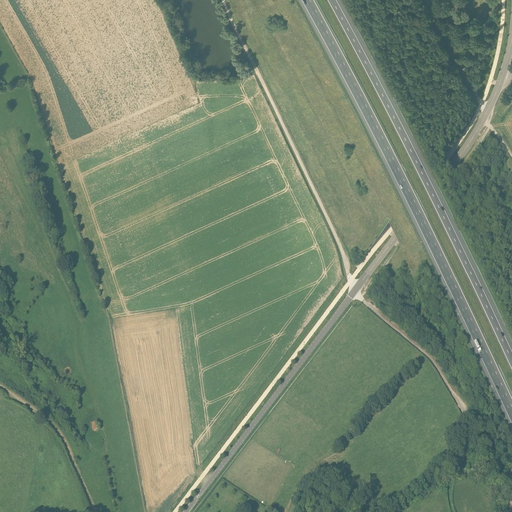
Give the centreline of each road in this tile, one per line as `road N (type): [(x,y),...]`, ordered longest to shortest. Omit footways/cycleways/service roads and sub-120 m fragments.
road 1 (tertiary): [(186,511),(464,147),(500,81)]
road 2 (motorway): [(306,0),(511,420)]
road 3 (motorway): [(511,361),(331,0)]
road 4 (track): [(116,511),(69,296),(0,155)]
road 5 (track): [(223,0),(350,280)]
road 6 (track): [(94,511),(51,424),(0,386)]
road 7 (track): [(465,414),(433,361),(359,297)]
road 8 (track): [(425,0),(488,108)]
